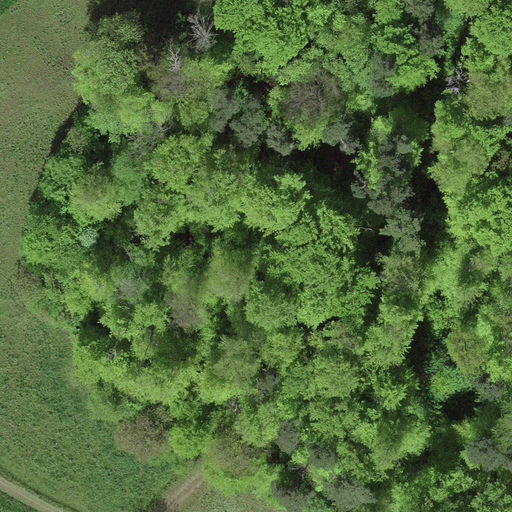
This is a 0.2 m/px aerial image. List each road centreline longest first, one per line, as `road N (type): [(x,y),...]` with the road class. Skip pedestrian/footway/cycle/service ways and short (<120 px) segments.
road 1 (track): [(511,108),(447,172),(268,412),(162,511)]
road 2 (track): [(511,361),(496,481),(509,511)]
